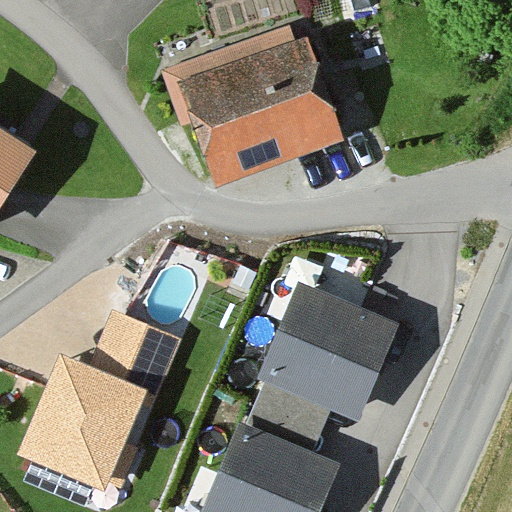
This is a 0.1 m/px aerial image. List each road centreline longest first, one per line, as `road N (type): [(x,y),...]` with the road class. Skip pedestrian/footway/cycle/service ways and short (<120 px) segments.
road 1 (residential): [(511,209),(189,213),(40,30),(0,5)]
road 2 (unclassified): [(422,511),(511,309)]
